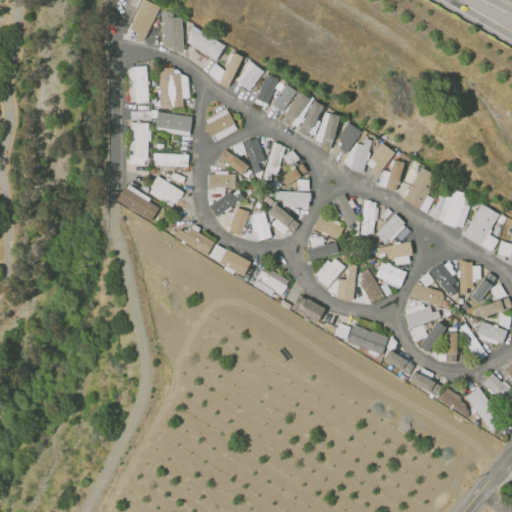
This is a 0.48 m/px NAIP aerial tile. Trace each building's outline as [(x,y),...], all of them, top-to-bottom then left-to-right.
[(182,51),(182,16),(171,16),(171,11),(161,11),(161,46),(172,46),(172,51),(182,51)] [(216,59),(224,44),(192,26),(184,42),(216,59)] [(206,76),(227,86),(242,56),(232,52),(224,69),(213,63),(206,76)] [(248,90),(263,71),(251,62),(235,80),(248,90)] [(129,103),(147,102),(146,66),(128,66),(129,103)] [(158,70),(160,107),(182,106),(182,97),(188,97),(187,69),(158,70)] [(266,107),(277,77),(265,73),(254,102),(266,107)] [(293,86),(279,81),(270,105),(284,111),(293,86)] [(280,122),(295,130),(312,98),(297,91),(280,122)] [(311,137),(319,121),(315,119),(322,105),(312,100),(297,130),(311,137)] [(236,131),(227,109),(203,119),(212,140),(236,131)] [(191,116),(157,111),(154,129),(188,135),(191,116)] [(315,143),(331,147),(338,115),(322,112),(315,143)] [(147,123),(130,122),(128,164),(145,165),(147,123)] [(336,148),(347,153),(359,129),(347,123),(336,148)] [(242,141),(253,173),(260,171),(257,163),(263,161),(255,137),(242,141)] [(362,145),(351,141),(344,166),(362,171),(371,140),(364,138),(362,145)] [(281,144),(269,142),(264,179),(276,181),(281,144)] [(392,151),(379,142),(365,164),(379,173),(392,151)] [(248,167),(225,148),(218,156),(241,175),(248,167)] [(282,156),(288,166),(298,159),(292,149),(282,156)] [(152,165),(186,166),(187,154),(153,153),(152,165)] [(377,185),(395,190),(403,162),(392,159),(389,172),(382,170),(377,185)] [(300,177),(307,174),(301,163),(276,176),(282,188),(295,181),(299,189),(304,186),(300,177)] [(427,194),(437,175),(420,166),(402,200),(425,212),(433,197),(427,194)] [(234,187),(234,172),(208,172),(207,187),(234,187)] [(147,192),(172,207),(182,191),(156,176),(147,192)] [(150,221),(159,205),(127,185),(117,201),(150,221)] [(216,216),(243,197),(236,187),(209,205),(216,216)] [(425,216),(462,227),(468,205),(462,204),(465,195),(440,188),(434,208),(428,206),(425,216)] [(308,207),(309,192),(275,190),(275,200),(283,200),(283,206),(308,207)] [(357,221),(346,193),(332,198),(343,226),(357,221)] [(374,234),(375,201),(362,200),(360,233),(374,234)] [(282,234),(287,228),(292,232),(298,223),(273,203),(266,212),(275,218),(270,224),(282,234)] [(498,237),(496,236),(506,217),(479,203),(462,236),(491,250),(498,237)] [(227,230),(240,235),(248,211),(236,207),(227,230)] [(256,241),(271,236),(263,211),(249,215),(256,241)] [(405,224),(393,213),(375,233),(386,244),(405,224)] [(313,227),(337,239),(342,227),(319,215),(313,227)] [(178,228),(174,236),(205,255),(213,241),(188,227),(185,232),(178,228)] [(308,259),(337,252),(335,242),(323,245),(321,235),(308,238),(311,248),(306,249),(308,259)] [(511,237),(510,243),(500,240),(494,258),(511,263),(511,237)] [(207,259),(244,274),(250,259),(213,244),(207,259)] [(314,276),(327,286),(343,265),(330,256),(314,276)] [(405,271),(380,261),(374,277),(399,287),(405,271)] [(479,263),(459,262),(458,293),(465,293),(465,287),(471,287),(472,279),(479,279),(479,263)] [(271,295),(273,290),(280,294),(288,280),(261,264),(258,270),(250,265),(242,279),(271,295)] [(346,280),(331,278),(329,296),(352,298),(356,265),(347,264),(346,280)] [(358,272),(362,278),(357,281),(371,303),(383,295),(366,268),(358,272)] [(477,302),(495,278),(487,271),(469,296),(477,302)] [(439,307),(444,293),(413,282),(409,296),(439,307)] [(324,306),(296,295),(290,310),(318,321),(324,306)] [(503,310),(499,299),(477,307),(480,317),(503,310)] [(412,304),(412,307),(403,308),(406,325),(439,319),(438,310),(430,312),(428,301),(412,304)] [(497,325),(509,326),(509,315),(498,314),(497,325)] [(418,344),(427,351),(445,327),(437,321),(418,344)] [(506,330),(480,321),(476,333),(501,342),(506,330)] [(349,326),(337,323),(334,335),(345,339),(349,326)] [(414,341),(426,336),(421,323),(409,328),(414,341)] [(387,337),(352,324),(345,341),(380,354),(387,337)] [(456,361),(455,331),(443,331),(445,361),(456,361)] [(382,359),(408,374),(413,364),(387,350),(382,359)] [(433,380),(411,372),(408,382),(429,390),(433,380)] [(506,407),(511,401),(511,393),(492,372),(482,381),(506,407)] [(464,396),(489,431),(502,422),(478,386),(464,396)] [(438,399),(465,417),(472,406),(445,388),(438,399)]
